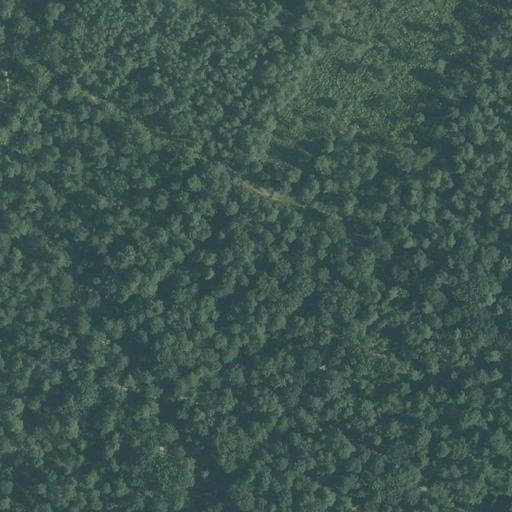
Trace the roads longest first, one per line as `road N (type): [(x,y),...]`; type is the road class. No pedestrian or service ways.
road 1 (track): [(511,330),(0,30)]
road 2 (track): [(306,511),(157,427)]
